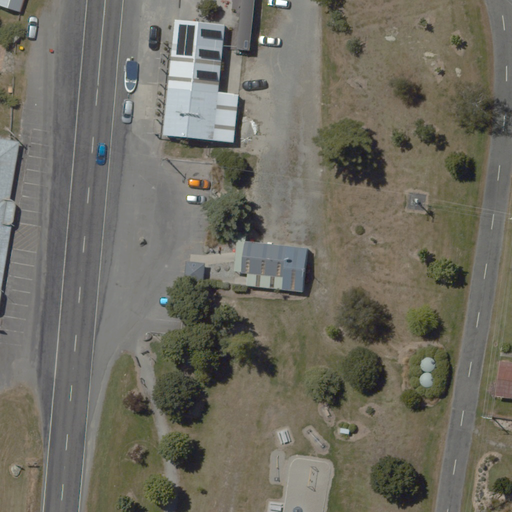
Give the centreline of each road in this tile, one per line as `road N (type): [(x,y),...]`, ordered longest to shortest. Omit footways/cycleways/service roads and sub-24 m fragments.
road 1 (residential): [(446,511),(503,125),(507,70),(498,0)]
road 2 (trunk): [(60,511),(106,0)]
